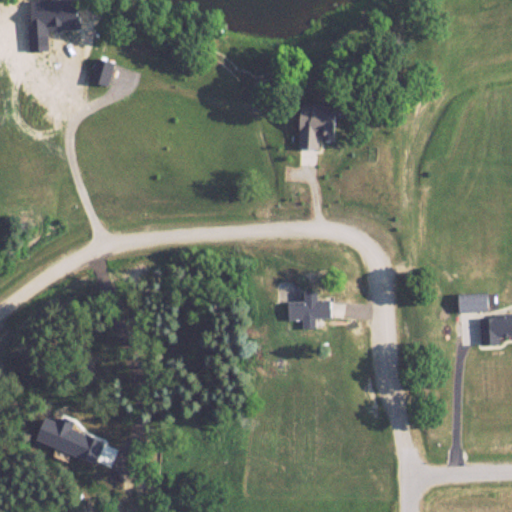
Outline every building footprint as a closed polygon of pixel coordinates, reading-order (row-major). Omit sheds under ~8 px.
[(86,0),(56,0),(56,25),(86,25),(86,0)] [(94,80),(112,85),(120,61),(101,56),(94,80)] [(342,139),(344,104),(304,103),(303,147),(323,148),(323,139),(342,139)] [(291,300),(292,319),(306,319),(307,329),(320,328),(320,317),(336,317),(335,299),(323,299),(322,290),(308,291),(309,300),(291,300)] [(495,310),(495,293),(462,293),(462,310),(495,310)]
